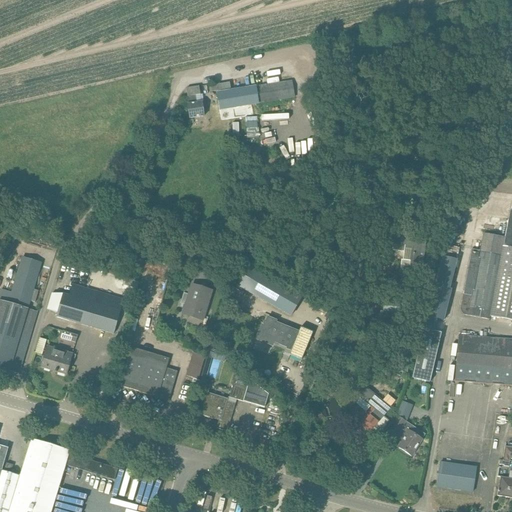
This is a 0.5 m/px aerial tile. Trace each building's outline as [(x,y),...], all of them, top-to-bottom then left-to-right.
[(230,89),(229,83),(210,86),(211,92),(230,89)] [(216,94),(221,121),(276,111),(271,84),(216,94)] [(198,87),(186,89),(187,97),(188,97),(189,104),(187,104),(189,118),(199,117),(203,116),(200,94),(199,94),(198,87)] [(480,259),(470,257),(460,310),(463,311),(464,312),(464,315),(472,316),(489,320),(489,317),(511,320),(511,197),(508,220),(488,216),(480,259)] [(405,219),(396,218),(394,228),(403,230),(405,219)] [(427,235),(394,231),(393,238),(383,237),(381,257),(391,258),(391,257),(390,257),(390,251),(404,252),(403,260),(401,260),(399,278),(421,280),(427,235)] [(0,292),(0,368),(19,374),(38,313),(28,309),(42,263),(21,257),(10,293),(1,290),(0,292)] [(427,316),(443,320),(451,289),(449,289),(457,260),(443,257),(427,316)] [(244,288),(296,319),(307,300),(254,270),(244,288)] [(126,279),(124,286),(137,290),(139,282),(126,279)] [(69,296),(63,294),(56,317),(113,334),(123,299),(72,284),(69,296)] [(213,291),(191,284),(181,315),(202,322),(213,291)] [(396,317),(399,318),(399,312),(399,304),(397,304),(387,303),(387,304),(385,304),(384,310),(386,310),(386,317),(396,317)] [(277,321),(268,317),(261,334),(274,340),(273,342),(292,349),(290,355),(301,359),(312,333),(303,329),(301,328),(299,332),(277,323),(277,321)] [(424,329),(412,379),(430,383),(441,333),(424,329)] [(63,331),(61,339),(75,343),(78,335),(63,331)] [(511,339),(468,336),(459,335),(455,382),(511,386),(511,339)] [(376,354),(387,357),(389,346),(378,344),(376,354)] [(57,349),(47,347),(44,358),(40,357),(38,367),(51,371),(51,368),(56,370),(55,372),(57,373),(57,372),(66,375),(73,354),(57,349)] [(141,350),(131,348),(119,386),(148,395),(149,392),(168,398),(173,381),(174,382),(178,372),(166,368),(169,359),(156,355),(141,350)] [(250,380),(236,376),(229,397),(265,408),(269,395),(250,380)] [(209,387),(211,380),(202,378),(200,385),(209,387)] [(82,393),(104,400),(107,390),(85,383),(82,393)] [(382,401),(364,386),(356,395),(374,410),(361,426),(370,433),(371,431),(377,436),(389,422),(384,417),(391,408),(390,408),(395,401),(388,395),(382,401)] [(194,400),(192,410),(197,412),(201,400),(203,394),(197,392),(194,400)] [(228,399),(207,394),(204,406),(201,415),(219,421),(216,428),(227,432),(235,404),(227,402),(228,399)] [(319,421),(327,419),(324,408),(317,410),(319,421)] [(359,423),(350,415),(342,425),(351,433),(359,423)] [(395,437),(398,432),(403,436),(403,437),(405,438),(398,447),(411,456),(422,440),(409,431),(412,426),(405,422),(398,417),(389,433),(395,437)] [(0,511),(51,511),(65,464),(115,480),(118,470),(69,455),(70,451),(32,440),(20,476),(10,473),(0,505),(0,511)] [(511,443),(508,443),(507,447),(505,447),(503,461),(500,460),(499,465),(504,465),(504,466),(509,467),(510,459),(511,458),(511,479),(500,477),(497,496),(511,498),(511,443)] [(0,505),(10,473),(2,471),(8,448),(0,446),(0,505)] [(440,463),(436,487),(473,492),(476,468),(440,463)]
